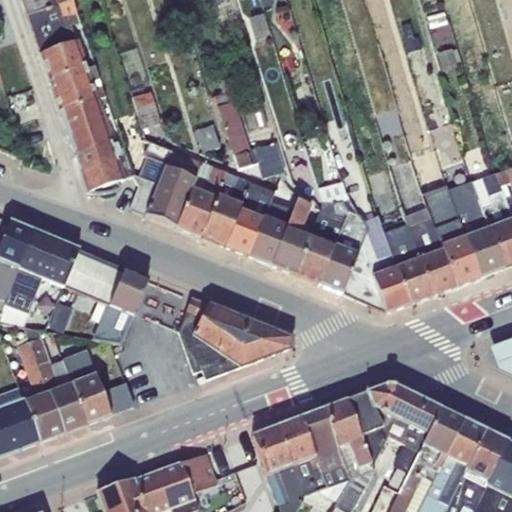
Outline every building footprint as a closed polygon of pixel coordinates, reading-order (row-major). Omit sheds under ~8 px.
[(20,0),(48,80),(87,68),(78,40),(75,41),(71,27),(81,24),(73,0),(20,0)] [(223,0),(209,0),(212,8),(225,4),(223,0)] [(271,0),(259,0),(262,9),(273,6),(271,0)] [(410,25),(402,27),(404,42),(406,42),(408,52),(420,49),(417,38),(414,39),(410,25)] [(48,80),(58,112),(98,100),(106,97),(95,65),(87,68),(48,80)] [(223,95),(213,98),(238,170),(258,165),(252,152),(250,153),(233,98),(237,97),(230,78),(218,82),(223,95)] [(130,92),(141,130),(161,125),(150,91),(145,93),(144,88),(130,92)] [(98,100),(58,112),(87,195),(98,195),(111,193),(120,190),(118,183),(132,178),(123,150),(120,151),(117,144),(112,146),(98,100)] [(261,111),(244,116),(249,133),(268,128),(261,111)] [(213,127),(195,132),(202,153),(219,149),(213,127)] [(511,149),(509,140),(489,146),(498,173),(494,174),(511,222),(511,149)] [(176,230),(202,164),(149,143),(134,183),(138,187),(129,211),(176,230)] [(276,144),(254,151),(263,180),(285,174),(276,144)] [(200,239),(226,174),(202,164),(176,230),(200,239)] [(431,220),(457,288),(480,279),(454,212),(437,166),(427,169),(434,191),(422,195),(427,210),(431,220)] [(224,249),(250,184),(226,174),(200,239),(224,249)] [(478,203),(503,271),(511,267),(511,222),(494,174),(470,183),(478,203)] [(347,212),(359,217),(347,200),(341,182),(317,188),(321,204),(320,216),(310,238),(295,277),(318,286),(347,212)] [(478,203),(470,183),(457,187),(464,208),(478,203)] [(247,258),(263,218),(273,193),(250,184),(224,249),(247,258)] [(295,277),(310,238),(300,234),(312,207),(297,201),(273,268),(295,277)] [(454,212),(480,279),(503,271),(478,203),(464,208),(454,212)] [(406,229),(431,220),(427,210),(402,219),(406,229)] [(341,295),(370,234),(369,230),(363,222),(359,217),(347,212),(318,286),(341,295)] [(378,217),(363,222),(369,230),(370,234),(373,244),(386,240),(385,237),(381,227),(378,217)] [(247,258),(271,267),(287,227),(263,218),(247,258)] [(381,227),(385,237),(406,229),(402,219),(381,227)] [(406,229),(432,297),(457,288),(431,220),(406,229)] [(0,312),(32,233),(9,223),(0,244),(0,312)] [(386,240),(409,306),(432,297),(406,229),(385,237),(386,240)] [(78,252),(32,233),(0,312),(0,322),(22,328),(42,281),(62,290),(63,288),(78,252)] [(373,244),(370,234),(341,295),(385,315),(409,306),(386,240),(373,244)] [(124,271),(78,252),(63,288),(109,307),(124,271)] [(147,281),(124,271),(109,307),(95,340),(122,344),(147,281)] [(288,338),(191,299),(178,333),(193,376),(201,373),(205,382),(287,351),(288,338)] [(72,310),(59,305),(49,328),(62,334),(72,310)] [(26,339),(62,435),(86,426),(63,361),(51,366),(39,332),(22,329),(26,339)] [(24,401),(39,444),(62,435),(26,339),(15,343),(35,397),(24,401)] [(496,370),(511,378),(511,340),(489,349),(496,370)] [(63,361),(86,426),(110,417),(109,417),(101,393),(86,353),(63,361)] [(101,393),(109,417),(133,408),(125,385),(101,393)] [(395,463),(410,472),(440,411),(394,388),(385,387),(385,388),(346,402),(371,470),(388,439),(403,447),(395,463)] [(0,458),(39,444),(24,401),(19,388),(0,395),(0,458)] [(371,470),(346,402),(323,411),(349,483),(338,506),(335,511),(352,511),(373,476),(371,470)] [(349,483),(323,411),(276,428),(303,500),(317,493),(338,506),(349,483)] [(406,511),(417,511),(462,422),(440,411),(410,472),(389,511),(405,511),(406,511)] [(445,511),(485,433),(462,422),(417,511),(445,511)] [(295,511),(303,500),(276,428),(251,438),(267,478),(278,474),(290,504),(279,508),(280,511),(295,511)] [(473,511),(507,444),(485,433),(445,511),(473,511)] [(511,511),(511,446),(507,444),(473,511),(511,511)] [(216,486),(204,455),(133,482),(144,511),(168,511),(171,511),(193,511),(198,510),(192,494),(216,486)] [(278,474),(267,478),(279,508),(290,504),(278,474)] [(144,511),(133,482),(96,495),(102,511),(144,511)]
